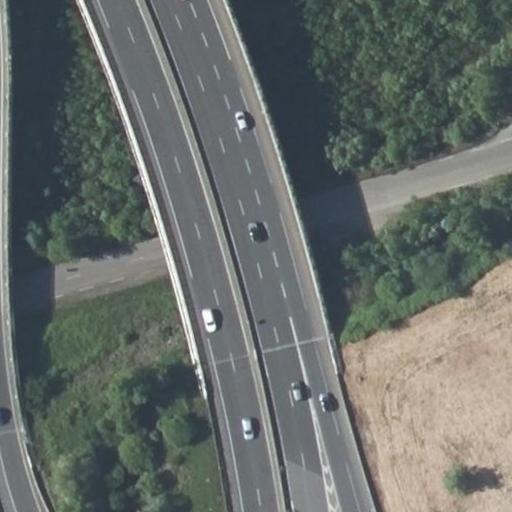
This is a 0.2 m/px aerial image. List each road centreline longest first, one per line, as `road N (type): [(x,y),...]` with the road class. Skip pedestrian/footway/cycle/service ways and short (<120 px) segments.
road 1 (trunk): [(118,0),(208,263),(260,511)]
road 2 (trunk): [(269,272),(182,0)]
road 3 (trunk): [(349,511),(303,324),(269,272)]
road 4 (trunk): [(311,511),(269,272)]
road 5 (trunk): [(0,389),(26,511)]
